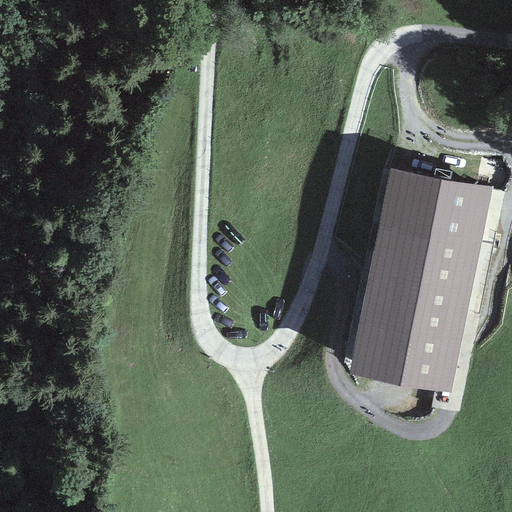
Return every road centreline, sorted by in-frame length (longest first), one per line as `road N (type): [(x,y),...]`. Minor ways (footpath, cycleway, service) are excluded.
road 1 (unclassified): [(216,0),(199,293),(207,335),(223,352),(248,359),(279,343),(307,293),(378,55),(400,38),(428,32),(511,41)]
road 2 (track): [(248,359),(269,511)]
